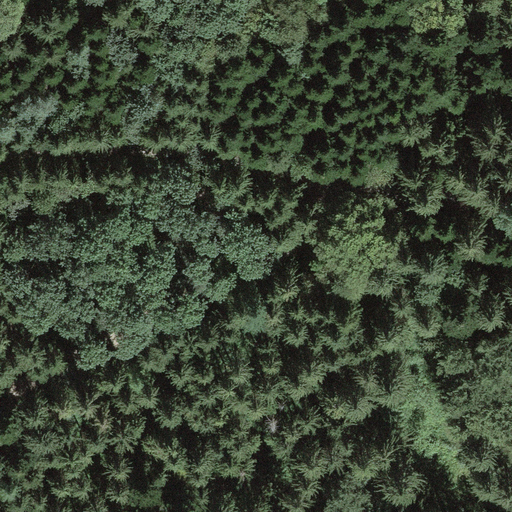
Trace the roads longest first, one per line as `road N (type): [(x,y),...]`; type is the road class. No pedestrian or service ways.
road 1 (track): [(0,371),(373,185),(511,203)]
road 2 (track): [(373,185),(257,152),(169,146)]
road 3 (track): [(169,146),(80,138),(0,146)]
